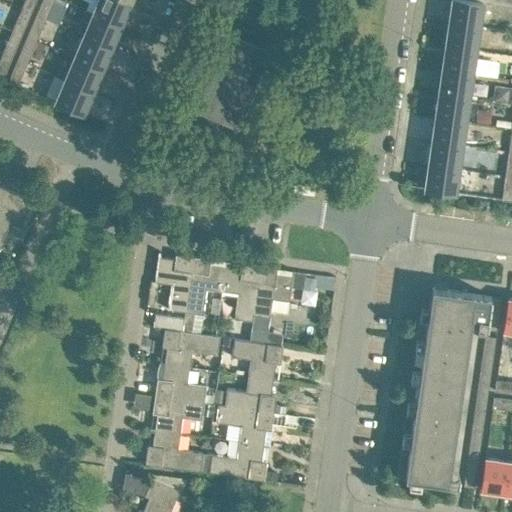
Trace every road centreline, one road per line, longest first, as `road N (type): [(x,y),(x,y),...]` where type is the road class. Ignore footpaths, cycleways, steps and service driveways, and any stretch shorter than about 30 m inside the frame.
road 1 (residential): [(103,511),(120,476),(152,200)]
road 2 (residential): [(331,511),(370,222)]
road 3 (residential): [(370,222),(402,0)]
road 4 (residential): [(370,222),(152,200)]
road 5 (residential): [(74,164),(0,343)]
road 6 (residential): [(102,177),(176,0)]
road 7 (residential): [(511,243),(370,222)]
